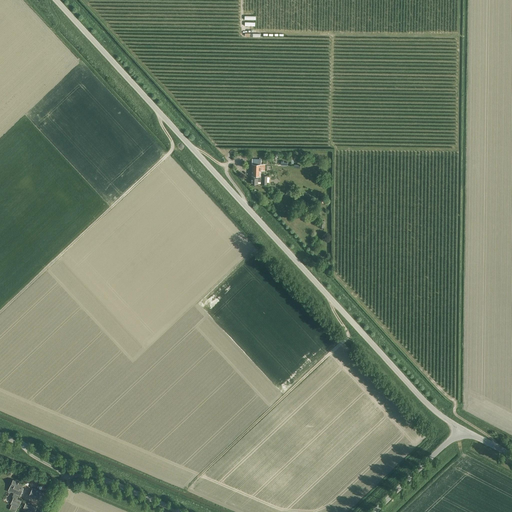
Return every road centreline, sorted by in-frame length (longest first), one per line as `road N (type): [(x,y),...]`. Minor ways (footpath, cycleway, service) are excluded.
road 1 (unclassified): [(460,433),(54,0)]
road 2 (track): [(160,115),(165,156),(0,311)]
road 3 (track): [(335,303),(338,343),(196,479)]
road 4 (unclassified): [(182,511),(0,437)]
